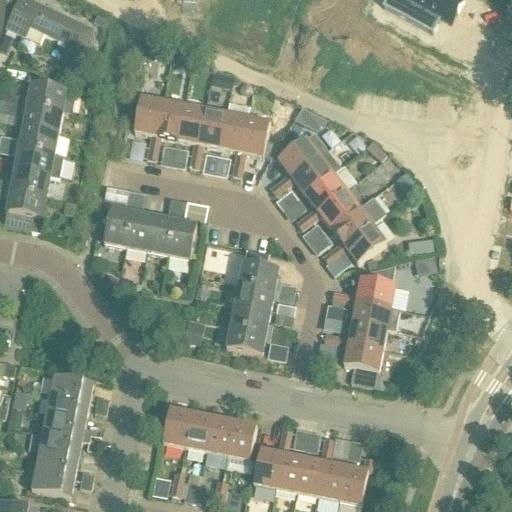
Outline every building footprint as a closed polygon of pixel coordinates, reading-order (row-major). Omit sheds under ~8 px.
[(213,0),(230,9),(229,11),(228,14),(228,17),(228,20),(230,22),(232,24),(235,25),(256,36),(266,18),(255,12),(261,0),(213,0)] [(315,0),(307,17),(321,25),(334,0),(315,0)] [(401,0),(387,0),(382,10),(433,38),(441,23),(451,29),(465,4),(456,0),(404,0),(404,1),(401,0)] [(25,43),(26,42),(42,49),(47,40),(66,49),(62,68),(86,73),(93,36),(22,2),(7,35),(25,43)] [(372,32),(351,71),(403,100),(408,90),(414,93),(423,76),(406,66),(397,61),(404,49),(372,32)] [(171,69),(181,71),(182,62),(173,60),(171,69)] [(32,90),(28,112),(63,119),(63,118),(73,120),(77,99),(32,90)] [(9,99),(7,108),(23,111),(25,102),(9,99)] [(134,139),(156,143),(163,108),(141,103),(134,139)] [(23,111),(7,108),(0,106),(0,119),(19,123),(19,119),(21,119),(23,111)] [(163,108),(156,143),(178,147),(185,112),(163,108)] [(227,120),(220,155),(241,159),(248,124),(250,112),(229,108),(227,120)] [(28,112),(23,133),(59,140),(63,119),(28,112)] [(185,112),(178,147),(199,151),(206,116),(185,112)] [(206,116),(199,151),(220,155),(227,120),(206,116)] [(248,124),(241,159),(264,163),(270,128),(248,124)] [(0,141),(1,141),(0,144),(0,150),(15,153),(19,133),(0,128),(0,141)] [(23,133),(19,154),(55,161),(59,140),(23,133)] [(152,142),(150,154),(158,155),(161,144),(152,142)] [(278,166),(292,184),(320,163),(306,144),(278,166)] [(372,159),(378,153),(373,148),(372,149),(367,154),(372,159)] [(15,153),(0,150),(0,159),(13,162),(15,153)] [(195,150),(192,162),(201,163),(203,152),(195,150)] [(19,154),(15,175),(51,182),(50,183),(61,185),(65,163),(55,161),(19,154)] [(158,155),(150,154),(148,165),(156,167),(158,155)] [(237,159),(235,170),(243,172),(245,160),(237,159)] [(201,163),(192,162),(190,173),(199,175),(201,163)] [(320,163),(292,184),(305,201),(333,180),(320,163)] [(350,169),(342,176),(355,191),(363,184),(350,169)] [(243,172),(235,170),(233,181),(241,183),(243,172)] [(15,175),(11,196),(46,204),(50,183),(51,182),(15,175)] [(333,180),(305,201),(318,218),(346,197),(333,180)] [(289,181),(280,188),(285,195),(294,188),(289,181)] [(0,185),(0,194),(6,196),(8,187),(0,185)] [(285,195),(280,188),(270,195),(276,202),(285,195)] [(11,196),(7,218),(4,230),(32,236),(34,224),(42,225),(46,204),(11,196)] [(128,197),(125,212),(134,214),(137,198),(128,197)] [(346,197),(318,218),(331,236),(359,214),(346,197)] [(137,198),(134,214),(143,216),(146,200),(137,198)] [(213,222),(216,210),(195,204),(191,216),(213,222)] [(359,214),(331,236),(344,253),(373,231),(387,220),(375,204),(360,215),(359,214)] [(168,221),(176,222),(179,207),(171,205),(168,221)] [(179,207),(176,222),(185,224),(188,209),(179,207)] [(126,254),(133,219),(111,215),(104,250),(126,254)] [(315,215),(306,222),(311,229),(320,222),(315,215)] [(133,219),(126,254),(147,259),(154,223),(133,219)] [(311,229),(306,222),(297,229),(302,236),(311,229)] [(154,223),(147,259),(168,263),(175,227),(154,223)] [(175,227),(168,263),(190,267),(197,232),(175,227)] [(373,231),(344,253),(358,271),(386,249),(373,231)] [(342,249),(332,257),(338,263),(347,256),(342,249)] [(243,269),(239,291),(275,298),(279,276),(267,273),(270,261),(247,256),(244,269),(243,269)] [(338,263),(332,257),(323,264),(328,270),(338,263)] [(107,294),(117,296),(119,284),(109,282),(107,294)] [(361,285),(356,307),(391,314),(396,292),(361,285)] [(191,290),(180,288),(179,298),(190,300),(191,290)] [(198,289),(196,303),(203,305),(206,291),(198,289)] [(281,290),(279,298),(295,301),(297,293),(281,290)] [(239,291),(235,312),(271,319),(275,298),(239,291)] [(295,301),(279,298),(278,307),(293,310),(295,301)] [(333,307),(344,309),(345,301),(334,298),(333,307)] [(345,301),(344,309),(355,311),(357,303),(345,301)] [(356,307),(352,328),(387,335),(391,314),(356,307)] [(235,312),(231,333),(266,340),(271,319),(235,312)] [(352,328),(348,350),(383,356),(387,335),(352,328)] [(205,332),(189,329),(186,347),(202,350),(205,332)] [(273,332),(271,341),(287,344),(289,335),(273,332)] [(266,340),(231,333),(227,355),(262,362),(266,340)] [(287,344),(271,341),(269,349),(285,352),(287,344)] [(324,349),(336,351),(337,343),(326,341),(324,349)] [(337,343),(336,351),(347,354),(349,345),(337,343)] [(383,356),(348,350),(344,372),(354,374),(366,376),(379,379),(383,356)] [(13,383),(16,371),(6,369),(3,381),(13,383)] [(354,374),(351,389),(363,392),(366,376),(354,374)] [(54,382),(50,402),(90,410),(93,390),(54,382)] [(0,399),(0,411),(7,413),(10,401),(0,399)] [(50,402),(47,421),(86,429),(90,410),(50,402)] [(32,427),(35,406),(16,403),(13,424),(32,427)] [(98,404),(96,411),(108,413),(109,406),(98,404)] [(108,413),(96,411),(95,419),(106,421),(108,413)] [(163,450),(185,454),(193,419),(170,415),(163,450)] [(193,419),(185,454),(207,459),(214,424),(193,419)] [(47,421),(43,440),(82,447),(89,449),(100,451),(102,443),(93,442),(90,437),(85,436),(86,429),(47,421)] [(214,424),(207,459),(208,459),(206,469),(226,473),(235,428),(214,424)] [(11,427),(10,427),(9,433),(10,433),(20,435),(21,429),(11,427)] [(235,428),(226,473),(227,473),(227,471),(253,476),(255,468),(250,467),(257,432),(235,428)] [(283,437),(281,448),(289,450),(292,438),(283,437)] [(43,440),(39,459),(79,466),(82,447),(43,440)] [(325,445),(323,456),(332,458),(334,447),(325,445)] [(289,450),(281,448),(279,459),(287,461),(289,450)] [(100,451),(89,449),(88,456),(99,459),(100,451)] [(254,491),(276,495),(283,460),(261,456),(254,491)] [(332,458),(323,456),(321,468),(330,469),(332,458)] [(39,459),(36,477),(75,485),(79,466),(39,459)] [(283,460),(276,495),(297,499),(304,465),(283,460)] [(304,465),(297,499),(318,504),(325,469),(304,465)] [(325,469),(318,504),(340,508),(346,473),(325,469)] [(346,473),(340,508),(360,511),(361,511),(369,477),(346,473)] [(75,485),(36,477),(32,497),(71,505),(75,485)] [(83,479),(82,487),(93,489),(94,481),(83,479)] [(176,479),(174,491),(182,492),(184,481),(176,479)] [(93,489),(82,487),(80,494),(91,496),(93,489)] [(218,488),(216,499),(224,501),(227,489),(218,488)] [(182,492),(174,491),(171,502),(180,504),(182,492)] [(194,492),(193,505),(209,506),(210,494),(194,492)] [(224,501),(216,499),(214,510),(222,511),(224,501)]
